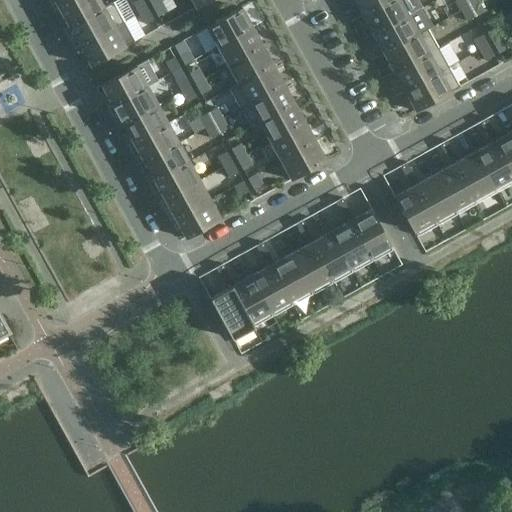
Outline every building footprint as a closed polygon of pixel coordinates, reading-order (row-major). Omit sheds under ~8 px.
[(53,0),(59,9),(75,0),(53,0)] [(104,8),(99,0),(75,0),(59,9),(69,28),(104,8)] [(123,0),(118,0),(113,3),(123,22),(124,23),(134,17),(123,0)] [(147,9),(141,0),(139,0),(133,4),(139,14),(147,9)] [(171,0),(164,0),(161,2),(167,12),(175,7),(171,0)] [(210,0),(191,0),(195,7),(196,8),(210,0)] [(353,0),(362,16),(392,0),(353,0)] [(408,16),(399,0),(392,0),(362,16),(373,35),(408,16)] [(399,0),(408,16),(422,8),(417,0),(399,0)] [(470,7),(465,0),(456,0),(455,1),(461,11),(470,7)] [(167,12),(161,2),(153,6),(158,17),(167,12)] [(484,12),(478,2),(470,7),(475,17),(484,12)] [(113,3),(104,8),(115,28),(124,23),(123,22),(113,3)] [(475,17),(470,7),(461,11),(467,22),(475,17)] [(80,47),(115,28),(104,8),(69,28),(80,47)] [(217,47),(252,27),(242,10),(242,8),(206,28),(207,29),(217,47)] [(428,30),(428,32),(433,29),(432,27),(422,8),(408,16),(419,34),(419,35),(428,30)] [(153,20),(147,9),(139,14),(144,24),(153,20)] [(383,54),(419,35),(419,34),(408,16),(373,35),(383,54)] [(134,17),(124,23),(133,41),(143,35),(134,17)] [(124,23),(115,28),(126,47),(134,42),(133,41),(124,23)] [(228,66),(263,47),(252,27),(217,47),(228,66)] [(126,47),(115,28),(80,47),(90,66),(126,47)] [(496,28),(487,32),(493,43),(502,38),(496,28)] [(205,53),(217,47),(207,29),(195,35),(205,53)] [(428,30),(419,35),(429,54),(438,49),(428,32),(428,30)] [(394,73),(429,54),(419,35),(383,54),(394,73)] [(488,46),(482,36),(473,40),(479,51),(488,46)] [(507,49),(502,38),(493,43),(499,53),(507,49)] [(175,47),(179,55),(188,50),(183,42),(175,47)] [(448,45),(439,50),(449,68),(458,62),(448,45)] [(494,56),(488,46),(479,51),(485,61),(494,56)] [(228,66),(238,84),(238,85),(273,66),(263,47),(228,66)] [(438,49),(429,54),(440,72),(449,68),(439,50),(438,49)] [(188,50),(179,55),(185,65),(193,61),(188,50)] [(404,92),(440,72),(429,54),(394,73),(404,92)] [(179,68),(174,58),(165,63),(171,73),(179,68)] [(193,61),(185,65),(190,74),(198,69),(193,61)] [(137,67),(147,86),(157,80),(147,62),(137,67)] [(457,65),(450,70),(459,87),(467,83),(457,65)] [(137,67),(136,66),(101,86),(112,105),(147,86),(137,67)] [(273,66),(238,85),(249,104),(284,85),(273,66)] [(179,68),(171,73),(176,81),(184,77),(179,68)] [(449,68),(440,72),(451,92),(459,88),(459,87),(450,70),(449,68)] [(198,69),(190,74),(195,84),(204,79),(198,69)] [(216,72),(204,79),(210,90),(222,83),(216,72)] [(416,111),(451,92),(440,72),(404,92),(415,111),(415,112),(416,111)] [(190,87),(184,77),(176,81),(181,92),(190,87)] [(210,90),(204,79),(195,84),(201,95),(210,90)] [(240,109),(249,104),(238,85),(230,90),(240,109)] [(284,85),(249,104),(259,123),(295,104),(284,85)] [(122,124),(157,105),(147,86),(112,105),(122,124)] [(196,98),(190,87),(181,92),(187,102),(196,98)] [(251,128),(259,123),(249,104),(240,109),(251,128)] [(270,142),(305,123),(295,104),(259,123),(270,142)] [(168,124),(157,105),(122,124),(133,143),(168,124)] [(222,119),(216,108),(208,113),(214,124),(222,119)] [(214,124),(208,113),(199,118),(200,119),(205,128),(214,124)] [(485,132),(489,130),(492,129),(487,118),(483,120),(480,122),(485,132)] [(194,135),(205,128),(200,119),(188,125),(194,135)] [(228,129),(222,119),(214,124),(219,134),(228,129)] [(280,161),(315,142),(305,123),(270,142),(280,161)] [(143,162),(178,143),(168,124),(133,143),(143,162)] [(211,139),(219,134),(214,124),(205,128),(211,139)] [(491,143),(495,141),(498,139),(492,129),(489,130),(485,132),(491,143)] [(511,131),(498,139),(495,141),(511,172),(511,131)] [(440,144),(445,154),(449,153),(452,151),(447,140),(443,142),(440,144)] [(511,177),(511,172),(495,141),(491,143),(475,152),(494,187),(511,177)] [(293,180),(326,162),(326,161),(315,142),(280,161),(291,180),(291,181),(293,180)] [(154,182),(189,162),(178,143),(143,162),(154,182)] [(240,145),(232,149),(237,160),(246,155),(240,145)] [(451,165),(455,163),(458,161),(452,151),(449,153),(445,154),(451,165)] [(232,163),(226,152),(218,157),(223,168),(232,163)] [(475,152),(458,161),(455,163),(474,198),(494,187),(475,152)] [(252,166),(246,155),(237,160),(243,170),(252,166)] [(199,181),(189,162),(154,182),(164,200),(199,181)] [(400,166),(405,177),(409,175),(412,173),(407,162),(403,164),(400,166)] [(238,173),(232,163),(223,168),(229,178),(238,173)] [(474,198),(455,163),(451,165),(435,174),(454,209),(474,198)] [(411,187),(415,185),(418,183),(412,173),(409,175),(405,177),(411,187)] [(262,185),(257,174),(248,179),(254,189),(262,185)] [(435,174),(418,183),(415,185),(434,220),(454,209),(435,174)] [(175,219),(210,200),(199,181),(164,200),(175,219)] [(248,192),(243,182),(234,187),(240,197),(248,192)] [(434,220),(415,185),(411,187),(394,197),(413,232),(434,220)] [(341,213),(344,211),(348,209),(342,198),(338,200),(335,202),(341,213)] [(186,239),(221,219),(220,218),(210,200),(175,219),(186,239)] [(348,209),(344,211),(341,213),(347,223),(350,221),(354,219),(348,209)] [(371,210),(354,219),(350,221),(370,256),(390,245),(371,210)] [(301,235),(305,233),(308,231),(302,220),(299,222),(295,224),(301,235)] [(370,256),(350,221),(347,223),(330,232),(350,267),(370,256)] [(307,245),(310,243),(314,241),(308,231),(305,233),(301,235),(307,245)] [(330,232),(314,241),(310,243),(330,278),(350,267),(330,232)] [(261,257),(265,255),(268,253),(262,242),(259,244),(255,246),(261,257)] [(330,278),(310,243),(307,245),(290,254),(310,289),(330,278)] [(261,257),(267,267),(270,265),(274,263),(268,253),(265,255),(261,257)] [(290,254),(274,263),(270,265),(290,300),(310,289),(290,254)] [(215,268),(221,279),(225,277),(228,275),(222,264),(219,266),(215,268)] [(290,300),(270,265),(267,267),(250,276),(270,311),(290,300)] [(227,289),(231,287),(234,285),(228,275),(225,277),(221,279),(227,289)] [(231,287),(250,322),(270,311),(250,276),(234,285),(231,287)] [(250,322),(231,287),(227,289),(210,299),(232,339),(253,328),(250,322)] [(0,318),(7,331),(8,331),(11,332),(6,322),(0,312),(0,318)]
